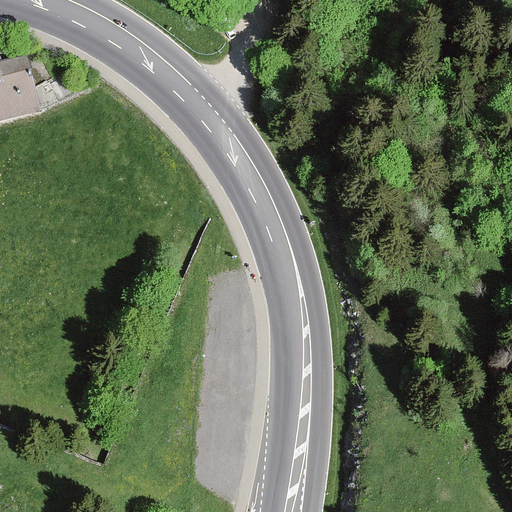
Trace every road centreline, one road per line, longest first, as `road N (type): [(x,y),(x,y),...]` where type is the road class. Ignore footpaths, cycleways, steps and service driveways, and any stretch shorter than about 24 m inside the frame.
road 1 (primary): [(289,511),(301,367),(297,315),(284,256),(245,167),(195,100),(152,62),(41,0)]
road 2 (track): [(210,118),(240,71),(255,0)]
